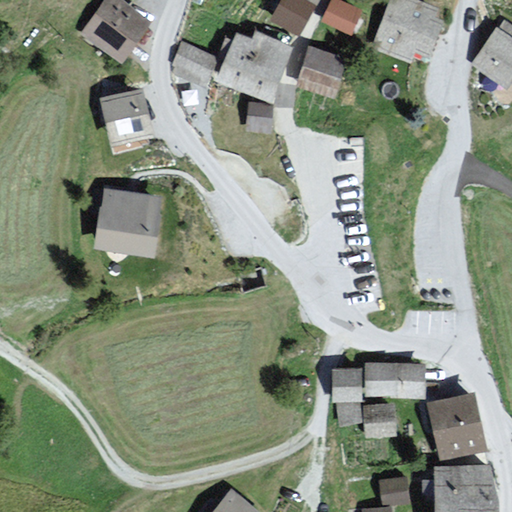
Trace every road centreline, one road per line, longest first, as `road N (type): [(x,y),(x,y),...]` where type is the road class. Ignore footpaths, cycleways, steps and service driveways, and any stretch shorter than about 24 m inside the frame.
road 1 (residential): [(337,322),(324,317),(168,112),(159,80),(179,0)]
road 2 (residential): [(338,0),(303,69),(295,106),(337,322)]
road 3 (track): [(337,322),(321,425),(306,444),(240,471),(146,488)]
road 4 (track): [(146,488),(120,476),(92,431),(0,345)]
road 5 (residential): [(473,367),(455,249),(458,163)]
road 6 (residential): [(458,163),(470,0)]
road 7 (residential): [(473,367),(337,322)]
